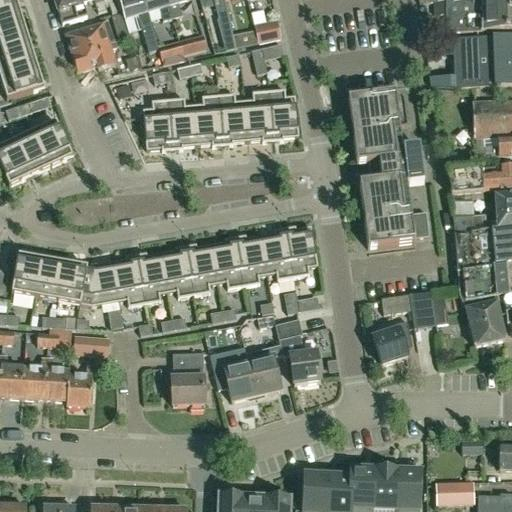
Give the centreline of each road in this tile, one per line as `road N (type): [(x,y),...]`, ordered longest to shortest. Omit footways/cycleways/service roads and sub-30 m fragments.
road 1 (residential): [(23,217),(39,237),(80,240),(326,202)]
road 2 (residential): [(321,163),(99,180)]
road 3 (residential): [(448,261),(421,56)]
road 4 (residential): [(99,180),(33,0)]
road 5 (residential): [(201,453),(273,440),(357,410)]
road 6 (residential): [(357,410),(395,402),(511,403)]
road 7 (residential): [(357,410),(337,276)]
road 8 (residential): [(0,445),(133,452)]
